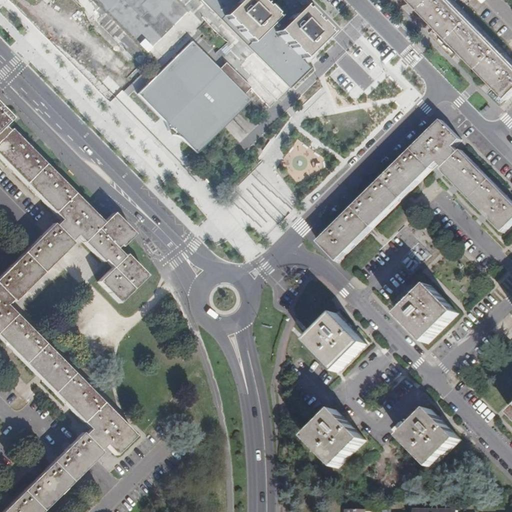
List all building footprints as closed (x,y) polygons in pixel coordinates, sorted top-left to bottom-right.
[(198,0),(219,21),(224,16),(228,20),(228,21),(234,27),(234,26),(240,32),(240,33),(246,39),(247,39),(251,43),(244,50),(250,56),(249,58),(262,71),(257,76),(279,98),(309,68),(300,59),(301,58),(308,52),(314,58),(333,39),(319,24),(303,8),(302,9),(300,7),(293,0),(281,0),(278,3),(271,10),(267,6),(266,7),(263,5),(267,0),(198,0)] [(339,33),(307,0),(301,6),(303,8),(319,24),(333,39),(339,33)] [(411,0),(414,3),(422,10),(507,97),(511,91),(511,62),(493,44),(450,0),(411,0)] [(141,98),(195,46),(191,42),(162,71),(138,95),(141,98)] [(243,95),(221,72),(195,46),(141,98),(166,124),(168,130),(171,129),(175,133),(174,136),(181,139),(192,150),(236,108),(246,98),(243,95)] [(262,71),(249,58),(250,56),(244,50),(235,59),(276,101),(279,98),(257,76),(262,71)] [(276,101),(235,59),(228,66),(249,89),(268,108),(276,101)] [(249,89),(228,66),(221,72),(243,95),(249,89)] [(193,150),(196,154),(222,128),(223,129),(240,111),(249,101),(246,98),(236,108),(193,150)] [(0,139),(9,131),(3,126),(9,120),(0,110),(0,139)] [(511,225),(511,201),(463,151),(461,153),(456,148),(462,141),(443,121),(320,243),(339,263),(431,172),(435,169),(440,164),(445,169),(443,171),(467,195),(504,233),(511,225)] [(78,436),(75,439),(95,459),(99,455),(102,453),(99,450),(105,445),(115,455),(134,436),(6,306),(12,300),(14,302),(73,244),(71,242),(76,236),(102,262),(104,260),(107,263),(111,268),(98,282),(119,303),(146,276),(125,255),(123,256),(116,249),(119,246),(121,248),(134,235),(112,213),(102,223),(10,130),(9,131),(0,139),(0,159),(54,214),(58,218),(60,220),(55,226),(53,224),(44,232),(2,274),(0,275),(0,339),(78,419),(87,427),(89,429),(83,435),(81,433),(78,436)] [(148,245),(153,252),(156,250),(151,243),(148,245)] [(431,287),(412,306),(401,317),(429,344),(459,315),(431,287)] [(368,345),(344,321),(337,315),(334,318),(309,342),(340,374),(368,345)] [(341,408),(336,410),(308,438),(338,469),(366,441),(349,424),(353,420),(341,408)] [(461,441),(431,410),(403,438),(433,469),(461,441)] [(75,439),(57,456),(77,477),(95,459),(75,439)] [(41,511),(56,498),(77,477),(57,456),(5,509),(2,511),(41,511)]
